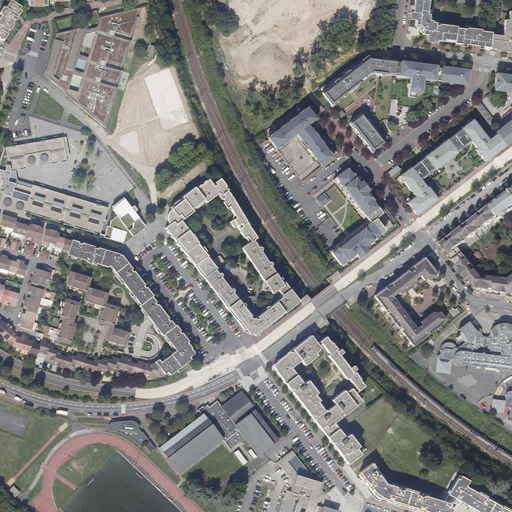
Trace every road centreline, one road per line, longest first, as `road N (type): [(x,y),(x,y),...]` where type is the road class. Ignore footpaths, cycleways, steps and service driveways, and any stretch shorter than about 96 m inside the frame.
road 1 (residential): [(0,386),(62,406),(123,409),(191,396),(249,368)]
road 2 (residential): [(27,71),(102,139),(154,209),(161,249)]
road 3 (residential): [(249,368),(423,242)]
road 4 (residential): [(374,511),(347,496),(249,368)]
road 5 (residential): [(368,170),(472,91),(484,61)]
road 6 (residential): [(161,249),(142,264),(207,348),(232,338)]
road 7 (residential): [(402,0),(403,50),(484,61)]
